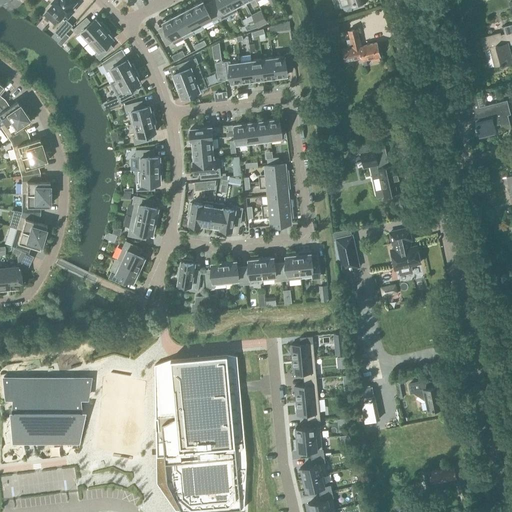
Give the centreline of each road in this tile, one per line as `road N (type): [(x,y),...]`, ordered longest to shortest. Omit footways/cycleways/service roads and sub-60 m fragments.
road 1 (residential): [(169,114),(291,97),(308,228),(299,239),(210,247),(168,239)]
road 2 (residential): [(0,303),(32,292),(51,258),(64,191),(53,136),(0,66)]
road 3 (unclassified): [(491,444),(439,170)]
road 4 (unclassified): [(439,170),(391,0)]
road 5 (residential): [(294,511),(281,461),(272,343)]
road 6 (residential): [(169,114),(178,166),(168,239)]
